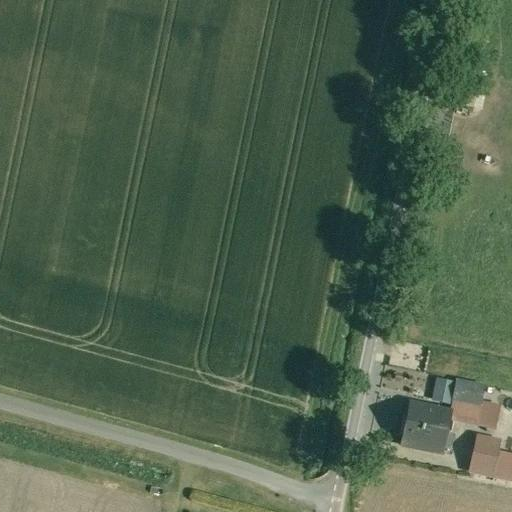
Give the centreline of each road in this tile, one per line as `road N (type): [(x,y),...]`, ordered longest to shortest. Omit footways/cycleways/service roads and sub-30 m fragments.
road 1 (unclassified): [(337,511),(443,0)]
road 2 (unclassified): [(337,511),(233,469),(0,405)]
